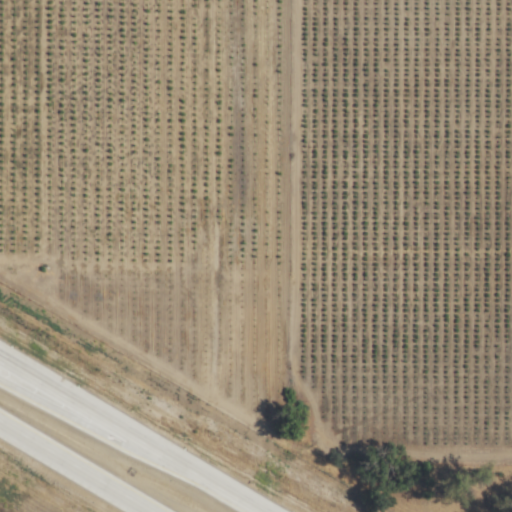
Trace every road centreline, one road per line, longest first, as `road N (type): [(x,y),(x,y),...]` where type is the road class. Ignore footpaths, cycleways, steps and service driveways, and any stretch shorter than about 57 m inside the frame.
road 1 (secondary): [(261,511),(0,358)]
road 2 (secondary): [(0,427),(144,511)]
